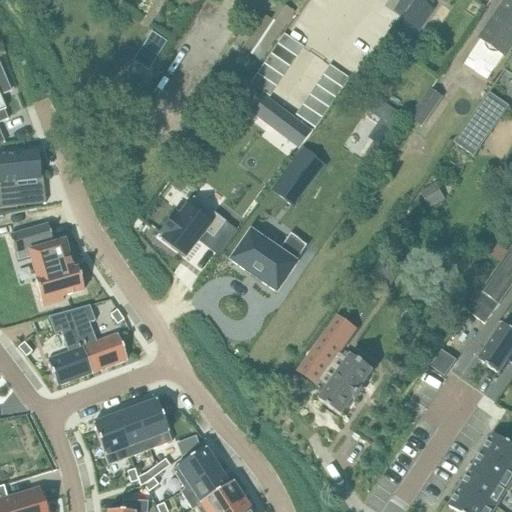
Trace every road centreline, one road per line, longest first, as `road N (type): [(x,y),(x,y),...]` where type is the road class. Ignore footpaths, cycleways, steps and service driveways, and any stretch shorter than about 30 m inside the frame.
road 1 (residential): [(176,362),(77,207),(35,104)]
road 2 (residential): [(279,511),(176,362)]
road 3 (residential): [(176,362),(43,415)]
